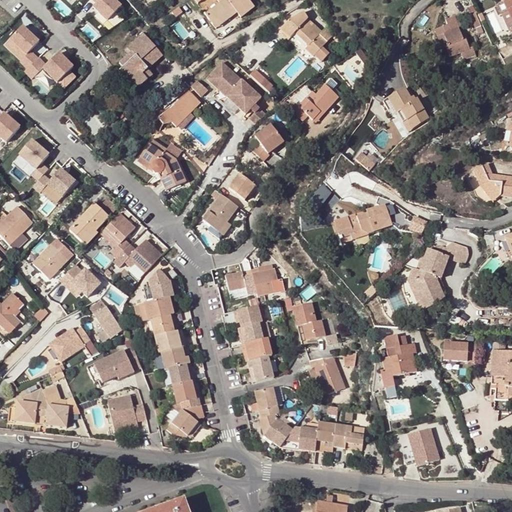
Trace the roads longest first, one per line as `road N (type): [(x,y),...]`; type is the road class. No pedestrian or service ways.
road 1 (residential): [(250,465),(511,495)]
road 2 (residential): [(0,78),(179,238)]
road 3 (tertiary): [(10,447),(195,460)]
road 4 (residential): [(194,266),(235,256),(249,243),(248,221),(290,156)]
road 5 (residential): [(220,398),(194,266)]
road 6 (unclassified): [(26,481),(152,484)]
